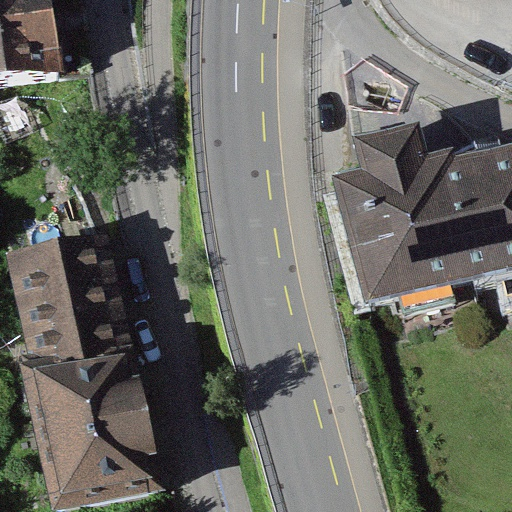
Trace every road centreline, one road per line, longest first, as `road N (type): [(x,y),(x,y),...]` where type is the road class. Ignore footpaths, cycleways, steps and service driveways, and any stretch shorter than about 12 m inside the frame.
road 1 (residential): [(107,0),(137,185),(215,511)]
road 2 (tertiary): [(238,0),(251,269),(314,511)]
road 3 (residential): [(346,0),(370,36),(420,77),(511,118)]
